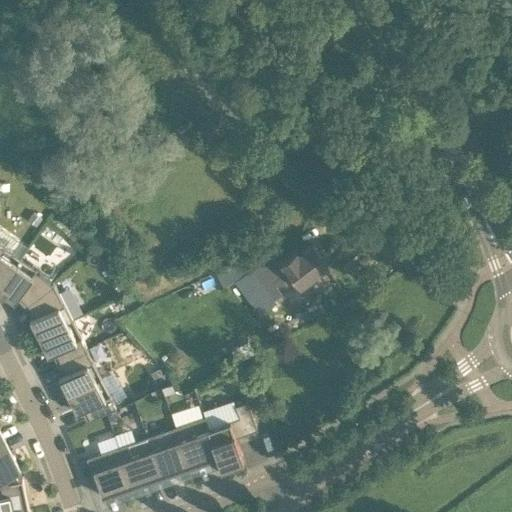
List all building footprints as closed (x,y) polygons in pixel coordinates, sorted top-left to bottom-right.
[(273,305),(300,285),(328,264),(312,243),(299,253),(297,249),(282,260),(279,257),(277,257),(272,245),(227,267),(260,314),(273,305)] [(0,286),(20,258),(0,244),(0,286)] [(28,304),(54,282),(20,258),(0,286),(0,290),(15,301),(19,294),(28,304)] [(39,336),(73,319),(54,282),(28,304),(37,314),(30,318),(39,336)] [(73,319),(39,336),(48,354),(55,351),(61,361),(87,348),(73,319)] [(68,394),(101,377),(87,348),(61,361),(66,372),(59,376),(68,394)] [(118,370),(108,373),(115,398),(125,395),(118,370)] [(101,377),(68,394),(77,412),(84,408),(90,420),(116,407),(101,377)] [(204,416),(222,467),(244,459),(236,437),(257,429),(248,401),(235,405),(240,417),(209,428),(205,416),(204,416)] [(176,426),(191,469),(203,465),(202,461),(217,456),(221,467),(222,467),(204,416),(176,426)] [(191,469),(176,426),(147,436),(161,476),(177,470),(179,473),(191,469)] [(161,476),(147,436),(119,446),(134,489),(146,485),(145,482),(161,476)] [(0,479),(20,469),(5,439),(0,441),(0,479)] [(134,489),(119,446),(87,457),(93,474),(95,473),(103,496),(120,490),(122,494),(134,489)] [(0,511),(15,511),(30,509),(23,476),(19,477),(17,472),(20,470),(20,469),(0,479),(0,511)]
